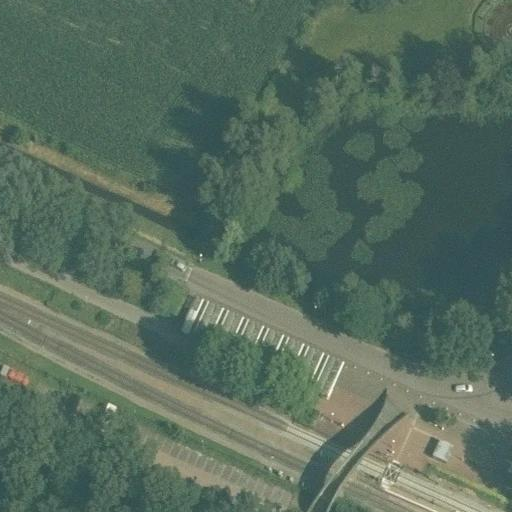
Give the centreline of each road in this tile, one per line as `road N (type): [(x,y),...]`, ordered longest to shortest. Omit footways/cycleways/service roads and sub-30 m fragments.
road 1 (residential): [(467,389),(428,386),(0,189)]
road 2 (unclassified): [(243,511),(0,402)]
